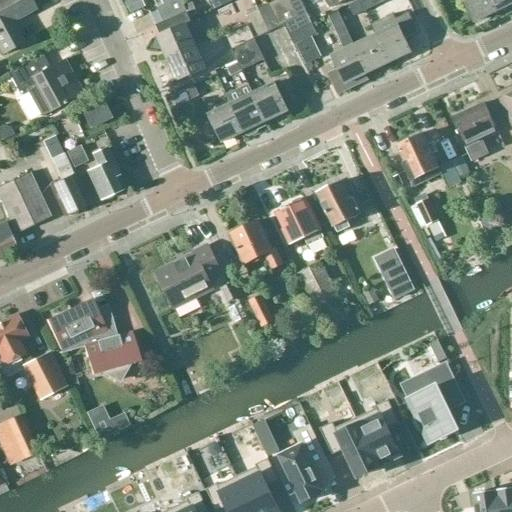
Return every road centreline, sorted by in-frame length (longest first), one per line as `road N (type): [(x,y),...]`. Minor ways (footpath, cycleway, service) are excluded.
road 1 (residential): [(177,193),(453,63)]
road 2 (residential): [(177,193),(101,0)]
road 3 (residential): [(0,277),(177,193)]
